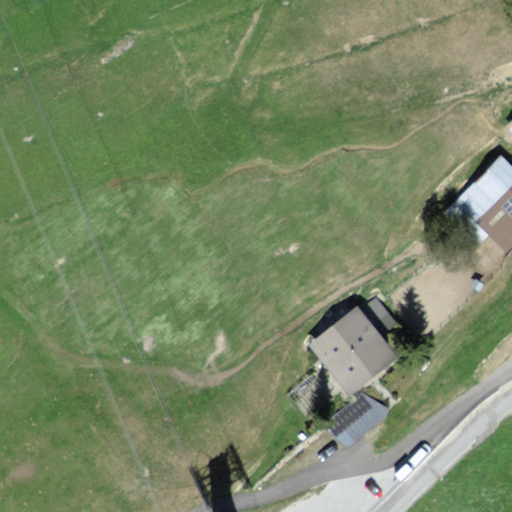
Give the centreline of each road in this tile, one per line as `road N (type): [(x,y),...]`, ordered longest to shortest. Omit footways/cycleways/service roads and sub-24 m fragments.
road 1 (track): [(511,148),(480,123),(471,92),(257,120),(236,102),(239,69),(266,0)]
road 2 (tertiary): [(511,398),(388,511)]
